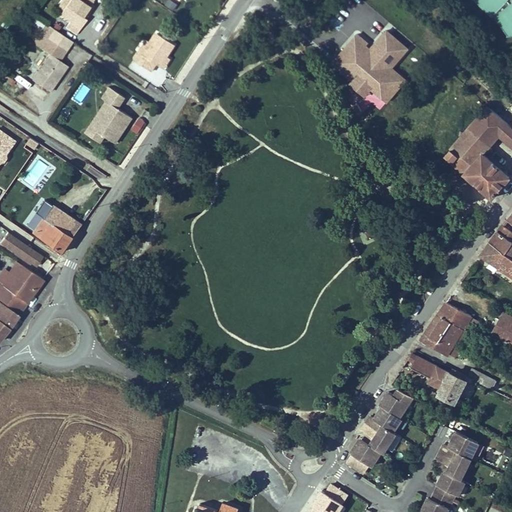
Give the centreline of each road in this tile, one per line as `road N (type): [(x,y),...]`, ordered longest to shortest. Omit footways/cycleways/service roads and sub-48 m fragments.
road 1 (tertiary): [(247,0),(61,280),(64,312)]
road 2 (residential): [(333,450),(511,189)]
road 3 (residential): [(85,349),(273,438),(296,463)]
road 4 (unknown): [(0,97),(124,185)]
